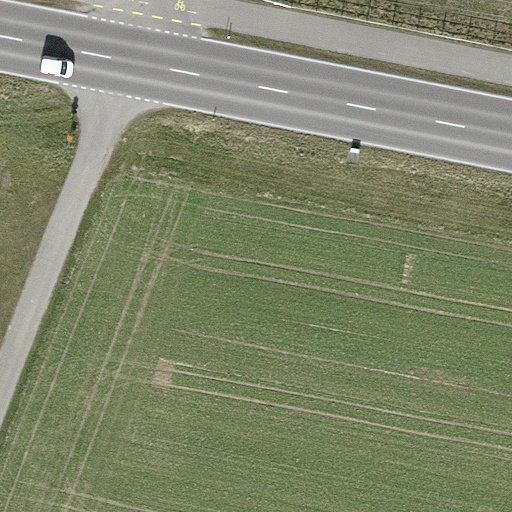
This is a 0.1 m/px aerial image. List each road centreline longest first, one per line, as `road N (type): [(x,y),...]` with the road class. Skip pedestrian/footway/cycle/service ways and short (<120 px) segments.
road 1 (primary): [(0,34),(511,134)]
road 2 (track): [(0,403),(146,0)]
